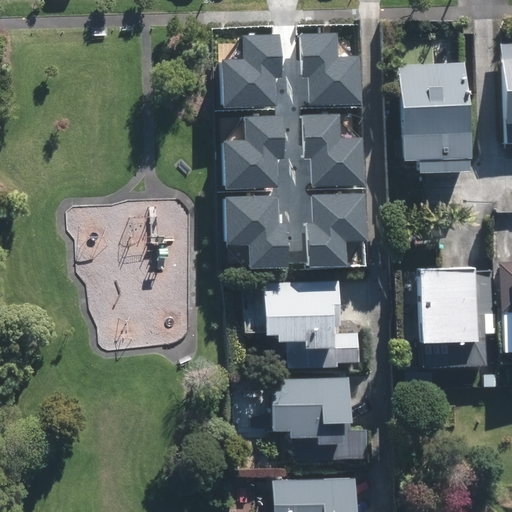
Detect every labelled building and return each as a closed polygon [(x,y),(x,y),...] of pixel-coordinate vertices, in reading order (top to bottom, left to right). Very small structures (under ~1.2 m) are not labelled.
[(338,33),(302,34),(303,77),(310,77),(311,106),(362,104),(360,57),(339,58),(338,33)] [(281,77),(279,35),(244,36),(245,61),(223,62),(224,108),(276,106),(275,77),(281,77)] [(511,42),(508,43),(501,43),(503,123),(511,122),(511,42)] [(469,170),(468,156),(471,156),(467,62),(398,64),(402,159),(417,159),(417,172),(469,170)] [(283,156),(282,114),(247,116),(247,140),(225,141),(227,188),(279,187),(278,156),(283,156)] [(339,116),(303,117),(305,160),(311,159),(312,188),(363,187),(361,139),(340,140),(339,116)] [(309,226),(311,267),(346,266),(344,241),(367,240),(365,193),(313,196),(314,225),(309,226)] [(251,269),(287,268),(286,226),(279,226),(278,197),(228,199),(229,246),(250,245),(251,269)] [(511,258),(502,259),(505,362),(511,361),(511,258)] [(491,268),(411,269),(412,369),(482,369),(482,315),(492,314),(491,268)] [(337,332),(336,282),(260,284),(262,337),(272,337),(272,343),(288,343),(288,368),(338,367),(337,361),(359,361),(359,332),(337,332)] [(490,374),(478,375),(479,387),(491,386),(490,374)] [(336,430),(335,380),(259,382),(260,435),(271,435),(271,441),(286,441),(287,467),(336,465),(336,459),(358,459),(357,430),(336,430)] [(342,511),(342,480),(266,482),(266,511),(342,511)]
